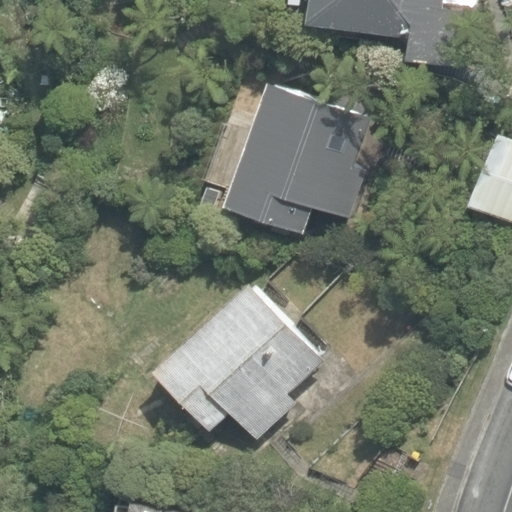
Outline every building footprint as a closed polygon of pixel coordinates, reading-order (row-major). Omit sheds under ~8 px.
[(409,55),(472,63),(480,6),(445,1),(444,0),(478,0),(481,0),(480,0),(314,0),(312,16),(412,30),(409,55)] [(229,200),(307,228),(317,201),(351,213),(369,164),(358,160),(375,112),(274,75),(229,200)] [(473,197),(511,213),(511,130),(503,126),(473,197)] [(234,406),(259,433),(299,397),(291,389),(327,357),(254,276),(252,278),(157,362),(213,424),(234,406)] [(236,511),(137,492),(132,511),(236,511)]
